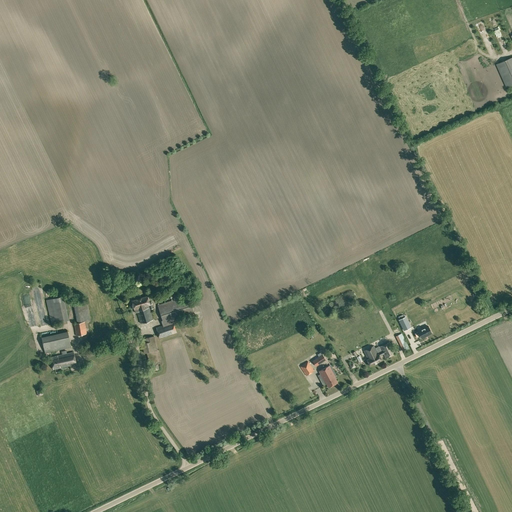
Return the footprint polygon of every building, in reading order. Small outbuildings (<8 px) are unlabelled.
[(511,57),(496,64),(506,87),(511,85),(511,57)] [(171,291),(174,300),(193,291),(189,283),(180,287),(179,285),(175,286),(176,289),(171,291)] [(46,300),(51,324),(69,320),(64,296),(60,297),(59,293),(50,295),(51,299),(46,300)] [(157,345),(159,350),(169,347),(168,342),(166,336),(177,333),(173,322),(195,315),(188,295),(158,305),(164,325),(156,328),(159,337),(158,338),(160,344),(157,345)] [(137,312),(141,323),(153,320),(150,309),(153,308),(152,304),(152,302),(149,303),(147,296),(132,301),(135,313),(137,312)] [(73,303),(77,322),(90,320),(87,301),(73,303)] [(411,328),(405,317),(399,320),(404,331),(411,328)] [(332,322),(336,333),(354,327),(351,318),(338,323),(337,321),(332,322)] [(74,324),(76,336),(87,334),(85,322),(74,324)] [(418,332),(415,333),(417,338),(420,336),(421,338),(432,333),(428,326),(418,331),(418,332)] [(42,337),(45,353),(71,347),(68,332),(42,337)] [(310,340),(315,336),(312,332),(306,336),(310,340)] [(396,336),(403,351),(409,349),(401,333),(396,336)] [(147,353),(150,365),(162,363),(159,350),(158,350),(154,336),(145,338),(146,343),(142,344),(144,354),(147,353)] [(352,357),(365,351),(358,338),(345,345),(352,357)] [(367,359),(370,366),(382,360),(379,356),(384,354),(386,358),(395,353),(389,342),(380,347),(381,350),(377,352),(375,347),(364,352),(368,359),(367,359)] [(51,357),(53,369),(76,364),(74,352),(67,353),(66,350),(61,352),(62,354),(51,357)] [(323,355),(313,361),(316,366),(326,360),(323,355)] [(300,366),(306,376),(314,371),(308,361),(300,366)] [(325,381),(328,387),(338,382),(334,376),(335,376),(329,366),(319,371),(324,381),(325,381)]
